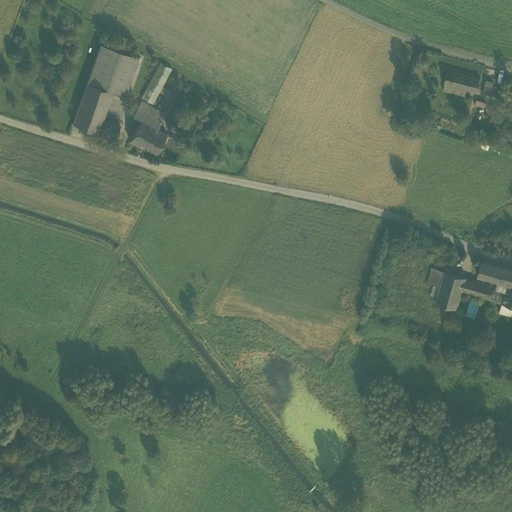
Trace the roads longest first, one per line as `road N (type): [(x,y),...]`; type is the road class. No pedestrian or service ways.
road 1 (unclassified): [(0,117),(335,198),(511,258)]
road 2 (unclassified): [(511,66),(442,51),(325,0)]
